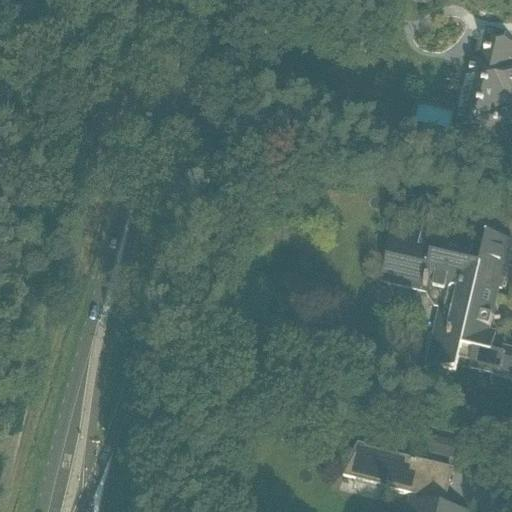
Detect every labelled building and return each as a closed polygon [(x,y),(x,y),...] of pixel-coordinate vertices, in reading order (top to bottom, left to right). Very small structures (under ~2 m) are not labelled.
[(470,108),(465,131),(483,136),(483,132),(491,134),(485,156),(497,159),(496,163),(511,166),(511,165),(511,118),(498,115),(503,95),(511,96),(511,71),(504,70),(507,61),(511,61),(511,47),(503,45),(505,38),(478,32),(473,52),(483,55),(478,77),(476,78),(474,80),(473,81),(471,83),(470,85),(469,87),(468,89),(467,91),(467,93),(467,95),(467,97),(467,100),(468,102),(468,104),(469,106),(470,108)] [(15,114),(12,132),(26,134),(29,116),(15,114)] [(511,244),(487,238),(481,261),(479,271),(467,268),(473,245),(445,239),(442,249),(438,248),(441,238),(422,233),(420,242),(397,236),(386,280),(423,289),(423,290),(427,291),(429,283),(445,287),(426,368),(455,375),(461,350),(473,353),(469,371),(480,374),(500,379),(511,381),(511,351),(503,350),(501,359),(491,356),(496,336),(489,334),(499,292),(501,292),(511,247),(511,244)] [(301,364),(296,379),(315,385),(320,371),(301,364)] [(448,459),(451,447),(431,443),(429,454),(448,459)] [(445,511),(425,507),(434,467),(359,449),(343,478),(388,489),(388,492),(412,498),(408,511),(445,511)]
